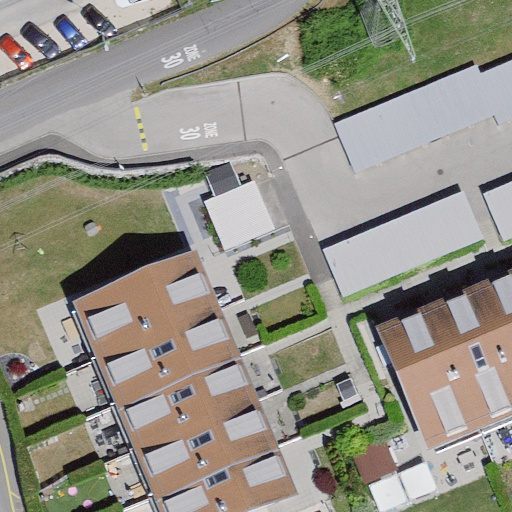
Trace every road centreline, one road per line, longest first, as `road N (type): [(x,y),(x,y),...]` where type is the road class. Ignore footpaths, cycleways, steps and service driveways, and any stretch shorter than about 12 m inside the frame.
road 1 (residential): [(73,94),(91,122),(137,132),(291,117),(346,218),(511,152)]
road 2 (residential): [(73,94),(273,0)]
